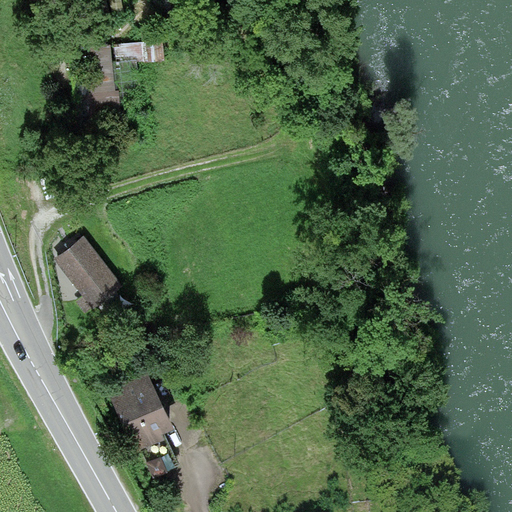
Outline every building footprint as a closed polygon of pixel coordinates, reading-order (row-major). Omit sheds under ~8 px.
[(106,0),(54,0),(59,25),(109,16),(106,0)] [(142,95),(140,55),(159,54),(159,40),(116,43),(120,96),(142,95)] [(90,52),(91,104),(116,104),(115,52),(90,52)] [(85,232),(55,255),(91,303),(121,280),(85,232)] [(147,365),(108,385),(154,472),(180,459),(162,424),(174,418),(147,365)]
